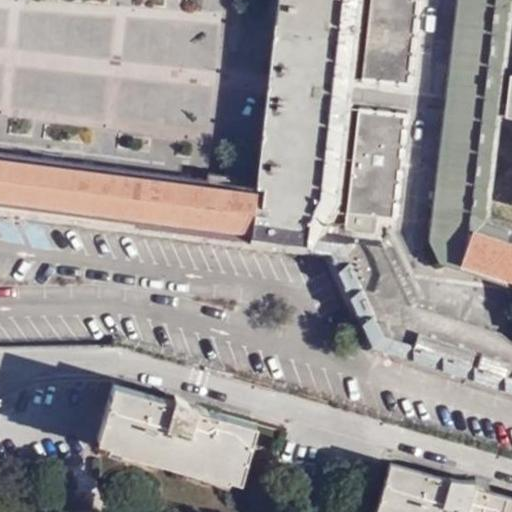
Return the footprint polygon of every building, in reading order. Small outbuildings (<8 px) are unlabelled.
[(0,0),(0,202),(319,247),(360,333),(511,386),(511,221),(469,205),(492,0),(0,0)] [(511,66),(496,65),(491,108),(511,111),(511,66)] [(96,437),(106,441),(119,445),(121,438),(216,466),(214,472),(225,475),(238,478),(253,423),(181,402),(111,382),(96,437)] [(119,445),(106,441),(104,449),(222,483),(225,475),(214,472),(216,466),(121,438),(119,445)] [(511,511),(511,493),(447,476),(401,463),(387,511),(511,511)]
